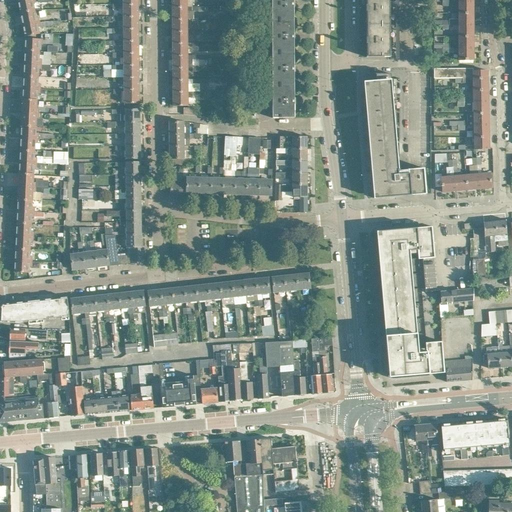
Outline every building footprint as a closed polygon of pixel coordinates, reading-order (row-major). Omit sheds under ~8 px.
[(35,3),(34,0),(24,0),(18,1),(20,12),(20,14),(34,11),(33,3),(35,3)] [(138,8),(137,0),(122,0),(123,5),(132,4),(131,9),(138,8)] [(172,0),(173,11),(178,11),(178,7),(192,7),(192,0),(172,0)] [(295,7),(294,1),(293,1),(293,0),(271,0),(272,21),(294,21),(293,7),(295,7)] [(390,24),(389,0),(367,0),(368,5),(366,5),(366,12),(368,12),(368,25),(390,24)] [(473,14),(473,2),(458,2),(458,14),(473,14)] [(138,8),(131,9),(132,4),(123,5),(123,17),(131,17),(131,21),(138,21),(138,8)] [(198,8),(198,7),(192,7),(178,7),(178,11),(173,11),(172,11),(172,24),(173,24),(178,24),(179,20),(187,19),(187,12),(205,12),(205,8),(198,8)] [(20,14),(23,26),(39,22),(38,17),(36,18),(34,11),(20,14)] [(473,25),(473,14),(458,14),(458,20),(449,20),(449,21),(434,21),(434,25),(442,25),(449,25),(458,25),(473,25)] [(123,17),(118,17),(118,22),(123,22),(123,29),(132,29),(132,33),(138,33),(138,21),(131,21),(131,17),(123,17)] [(198,24),(198,19),(187,19),(179,20),(178,24),(173,24),(173,35),(178,35),(178,32),(187,32),(187,24),(198,24)] [(58,21),(52,22),(39,22),(23,26),(25,37),(39,34),(38,27),(39,27),(53,26),(59,26),(58,21)] [(295,40),(295,34),(294,34),(294,21),(272,21),(272,53),(294,53),(294,40),(295,40)] [(390,57),(390,24),(368,25),(368,38),(366,38),(366,44),(368,44),(368,57),(366,57),(366,58),(368,58),(368,57),(390,57)] [(473,25),(458,25),(458,31),(458,37),(473,37),(473,25)] [(138,33),(132,33),(132,29),(123,29),(123,41),(132,41),(132,46),(138,46),(138,33)] [(187,44),(187,32),(178,32),(178,35),(173,35),(172,35),(172,48),(173,48),(179,48),(179,44),(187,44)] [(473,48),(473,37),(458,37),(458,45),(442,45),(442,44),(436,44),(436,49),(473,48)] [(26,39),(25,50),(39,51),(40,44),(42,44),(42,40),(40,39),(26,39)] [(138,57),(138,46),(132,46),(132,41),(123,41),(118,41),(118,46),(123,46),(123,53),(132,53),(132,57),(138,57)] [(192,44),(187,44),(179,44),(179,48),(173,48),(173,59),(179,59),(179,56),(188,56),(187,50),(192,50),(192,48),(192,44)] [(473,61),(473,48),(436,49),(435,49),(436,55),(442,55),(442,53),(458,53),(458,63),(473,63),(473,61)] [(25,50),(24,63),(41,64),(41,59),(39,59),(39,51),(25,50)] [(139,57),(138,57),(132,57),(132,53),(123,53),(122,53),(114,53),(112,53),(112,54),(112,58),(123,58),(123,65),(132,65),(132,70),(138,70),(139,70),(139,57)] [(295,72),(295,66),(294,66),(294,53),(272,53),(272,86),(294,85),(294,72),(295,72)] [(188,68),(188,56),(179,56),(179,59),(173,59),(172,59),(173,72),(179,72),(179,68),(188,68)] [(41,69),(41,64),(24,63),(24,76),(38,76),(38,69),(41,69)] [(123,65),(118,65),(118,70),(123,70),(124,77),(132,77),(132,81),(138,81),(138,70),(132,70),(132,65),(123,65)] [(188,80),(188,68),(179,68),(179,72),(173,72),(173,84),(179,84),(179,80),(188,80)] [(473,71),(473,69),(434,69),(434,79),(456,79),(463,79),(472,79),(488,79),(487,71),(473,71)] [(395,170),(393,101),(393,79),(375,79),(375,74),(369,74),(369,81),(365,82),(366,91),(369,91),(369,96),(366,97),(367,106),(369,106),(369,111),(368,112),(369,121),(369,133),(370,133),(370,136),(369,136),(369,142),(370,148),(371,148),(371,151),(370,151),(371,163),(372,163),(373,166),(371,166),(372,174),(373,174),(374,182),(372,183),(374,198),(390,197),(390,193),(396,193),(396,197),(426,194),(426,193),(424,168),(408,170),(399,171),(399,170),(395,170)] [(24,76),(23,88),(40,89),(40,84),(38,84),(38,76),(24,76)] [(139,81),(138,81),(132,81),(132,77),(124,77),(124,89),(132,89),(132,94),(138,94),(139,94),(139,81)] [(488,90),(488,79),(472,79),(463,79),(456,79),(456,83),(463,83),(472,83),(472,91),(488,90)] [(188,92),(188,80),(179,80),(179,84),(173,84),(173,96),(179,96),(179,92),(188,92)] [(295,105),(295,99),(294,99),(294,85),(272,86),(272,119),(294,118),(294,105),(295,105)] [(46,89),(40,89),(23,88),(23,100),(37,100),(37,94),(39,94),(46,94),(46,89)] [(106,97),(106,89),(82,90),(82,98),(106,97)] [(132,89),(124,89),(124,95),(124,104),(138,104),(138,94),(132,94),(132,89)] [(488,102),(488,90),(472,91),(473,98),(464,98),(464,103),(473,102),(488,102)] [(200,92),(188,92),(179,92),(179,96),(173,96),(173,107),(188,106),(188,98),(193,97),(193,96),(205,96),(204,92),(200,92)] [(23,100),(23,102),(22,113),(36,113),(39,114),(39,109),(36,109),(37,100),(23,100)] [(488,114),(488,102),(473,103),(473,114),(488,114)] [(79,111),(75,111),(75,122),(79,122),(79,115),(103,115),(103,110),(79,111)] [(120,110),(112,110),(112,114),(120,114),(120,123),(125,123),(139,123),(139,110),(120,110)] [(38,118),(39,114),(36,113),(22,113),(22,123),(21,126),(36,127),(36,118),(38,118)] [(489,126),(488,114),(473,114),(467,114),(467,122),(467,126),(473,126),(489,126)] [(183,122),(169,122),(169,135),(183,135),(189,135),(189,129),(189,123),(183,122)] [(139,123),(125,123),(125,135),(139,135),(139,123)] [(21,126),(21,127),(21,138),(37,138),(53,139),(53,134),(35,133),(36,127),(21,126)] [(489,137),(489,126),(473,126),(474,138),(489,137)] [(140,147),(139,135),(125,135),(125,147),(140,147)] [(183,135),(169,135),(169,147),(183,147),(183,141),(189,141),(189,135),(183,135)] [(236,156),(237,137),(225,137),(224,155),(236,156)] [(306,149),(306,137),(277,137),(277,149),(283,149),(283,143),(292,143),(292,149),(306,149)] [(489,149),(489,137),(474,138),(474,150),(489,149)] [(37,143),(37,138),(21,138),(20,148),(20,151),(34,152),(35,143),(37,143)] [(260,154),(261,138),(250,138),(249,154),(260,154)] [(140,159),(140,147),(125,147),(125,159),(140,159)] [(169,159),(184,159),(184,150),(183,147),(169,147),(169,159)] [(306,161),(306,149),(292,149),(283,149),(277,149),(276,149),(276,154),(287,154),(287,155),(293,155),(293,161),(306,161)] [(34,152),(20,151),(20,162),(36,163),(36,158),(34,158),(34,152)] [(67,165),(68,159),(67,152),(64,152),(55,152),(54,164),(62,164),(67,165)] [(446,154),(435,154),(435,162),(446,162),(446,154)] [(247,179),(247,169),(248,157),(244,156),(243,172),(235,172),(235,174),(235,179),(234,195),(246,195),(247,179)] [(480,189),(478,174),(477,165),(476,158),(472,159),(473,166),(469,166),(470,175),(466,175),(467,190),(480,189)] [(467,190),(466,175),(460,176),(460,169),(456,170),(456,167),(457,167),(457,160),(452,161),(453,167),(454,176),(455,191),(467,190)] [(306,173),(306,161),(293,161),(281,161),(276,161),(276,165),(287,165),(286,167),(293,167),(293,173),(306,173)] [(36,168),(36,163),(20,162),(19,174),(33,174),(34,167),(36,168)] [(140,163),(126,163),(126,175),(140,175),(140,163)] [(455,191),(454,176),(453,167),(449,168),(447,168),(448,177),(441,178),(441,174),(435,175),(435,187),(442,187),(443,192),(455,191)] [(259,195),(259,180),(259,169),(247,169),(247,179),(246,195),(259,195)] [(307,185),(306,173),(293,173),(276,173),(276,179),(293,179),(293,185),(307,185)] [(490,173),(478,174),(480,189),(491,188),(490,173)] [(19,174),(19,176),(19,187),(35,188),(35,183),(33,183),(33,174),(19,174)] [(140,187),(140,175),(126,175),(121,176),(121,179),(121,182),(126,182),(126,187),(140,187)] [(170,183),(169,193),(186,193),(199,194),(199,178),(186,178),(186,183),(170,183)] [(211,194),(211,179),(199,178),(199,194),(211,194)] [(211,179),(211,194),(222,194),(223,179),(211,179)] [(234,195),(235,179),(223,179),(222,194),(234,195)] [(259,195),(271,196),(271,180),(259,180),(259,195)] [(307,197),(307,185),(293,185),(282,185),(282,192),(293,191),(293,198),(294,198),(294,199),(299,199),(299,197),(307,197)] [(41,193),(41,188),(35,188),(19,187),(18,200),(32,201),(41,201),(41,193)] [(140,199),(140,187),(126,187),(121,187),(121,191),(115,191),(115,199),(121,199),(126,199),(140,199)] [(93,190),(79,190),(79,200),(82,200),(93,200),(93,190)] [(111,191),(99,193),(99,200),(112,199),(111,191)] [(140,211),(140,199),(126,199),(121,199),(121,203),(121,211),(126,211),(140,211)] [(18,200),(18,201),(17,212),(34,212),(34,207),(32,207),(32,201),(18,200)] [(140,211),(126,211),(106,211),(106,217),(120,217),(120,222),(120,223),(121,223),(126,223),(140,223),(140,211)] [(44,217),(44,213),(34,212),(17,212),(17,222),(17,223),(31,224),(31,217),(44,217)] [(82,215),(82,225),(104,224),(104,215),(82,215)] [(496,242),(494,221),(492,221),(493,222),(484,223),(486,253),(497,252),(496,242)] [(506,221),(495,222),(495,221),(494,221),(496,242),(507,241),(506,221)] [(17,226),(16,236),(33,237),(33,232),(31,232),(31,224),(17,223),(17,226)] [(126,223),(121,223),(121,227),(121,229),(126,229),(126,235),(140,235),(140,223),(126,223)] [(64,226),(53,225),(52,238),(53,238),(63,238),(64,226)] [(427,343),(422,286),(437,285),(434,258),(432,227),(377,231),(388,363),(387,364),(386,365),(385,366),(385,367),(385,368),(385,369),(385,370),(385,371),(385,372),(385,373),(385,374),(386,374),(386,375),(387,376),(388,377),(389,377),(389,378),(391,378),(392,379),(394,379),(429,376),(429,374),(444,373),(441,342),(427,343)] [(115,247),(114,235),(106,235),(106,239),(107,245),(107,248),(115,247)] [(140,247),(140,235),(126,235),(126,253),(117,254),(117,249),(107,250),(107,255),(108,265),(108,266),(131,264),(144,263),(144,247),(140,247)] [(32,242),(33,237),(16,236),(16,247),(16,250),(30,251),(30,242),(32,242)] [(16,250),(15,261),(32,262),(32,257),(29,257),(30,251),(16,250)] [(107,255),(107,250),(94,252),(96,267),(108,265),(107,255)] [(96,267),(94,252),(82,253),(84,269),(96,267)] [(84,269),(82,253),(71,255),(73,270),(84,269)] [(484,259),(476,260),(477,276),(486,275),(484,259)] [(31,267),(32,262),(15,261),(15,272),(29,273),(29,266),(31,267)] [(308,273),(296,275),(298,290),(310,288),(308,273)] [(298,290),(296,275),(284,276),(286,291),(298,290)] [(286,291),(284,276),(272,278),(273,292),(286,291)] [(268,278),(256,280),(257,294),(269,293),(268,278)] [(256,280),(244,281),(245,296),(245,295),(253,295),(254,300),(258,300),(257,294),(256,280)] [(245,296),(244,281),(232,282),(233,297),(245,296)] [(232,282),(220,283),(221,298),(233,297),(232,282)] [(220,283),(208,285),(210,300),(221,298),(220,283)] [(208,285),(196,286),(197,301),(198,301),(205,300),(206,307),(206,306),(207,312),(206,312),(208,332),(213,332),(211,312),(210,305),(210,300),(208,285)] [(197,301),(196,286),(183,287),(185,302),(197,301)] [(185,302),(183,287),(172,289),(173,303),(185,302)] [(173,303),(172,289),(160,290),(163,317),(167,316),(166,311),(167,311),(166,304),(173,303)] [(163,317),(160,290),(148,291),(149,306),(157,305),(158,312),(158,311),(159,317),(163,317)] [(472,301),(472,290),(439,292),(440,306),(457,304),(457,302),(472,301)] [(143,291),(131,292),(133,307),(133,313),(134,320),(138,320),(137,313),(145,312),(144,306),(143,291)] [(131,292),(119,294),(121,309),(128,308),(129,314),(133,313),(133,307),(131,292)] [(121,309),(119,294),(107,295),(108,310),(121,309)] [(108,310),(107,295),(95,296),(97,311),(104,310),(105,317),(105,316),(106,322),(109,322),(109,316),(108,310)] [(95,296),(83,298),(85,313),(85,319),(86,325),(90,324),(89,316),(97,315),(97,311),(95,296)] [(69,317),(67,297),(50,299),(50,300),(46,300),(22,303),(18,303),(3,305),(1,308),(0,322),(19,323),(69,317)] [(85,313),(83,298),(71,299),(72,314),(85,313)] [(329,324),(325,309),(315,312),(317,319),(311,320),(313,328),(319,327),(329,324)] [(273,327),(272,319),(264,320),(265,328),(263,328),(263,337),(274,337),(273,327)] [(469,347),(470,322),(447,321),(446,330),(442,330),(442,334),(452,335),(452,342),(443,342),(443,346),(469,347)] [(496,335),(495,324),(489,324),(481,325),(481,337),(496,335)] [(38,337),(39,330),(10,329),(9,340),(25,340),(25,336),(38,337)] [(291,341),(290,336),(290,331),(278,332),(279,342),(291,341)] [(87,332),(79,333),(81,342),(89,341),(87,332)] [(178,345),(177,333),(165,335),(166,346),(178,345)] [(166,346),(165,335),(153,336),(154,348),(166,346)] [(332,346),(332,338),(318,339),(319,351),(324,350),(324,346),(332,346)] [(305,340),(292,341),(292,351),(306,350),(305,340)] [(511,366),(509,346),(502,347),(501,340),(497,340),(497,347),(499,368),(511,366)] [(293,361),(292,351),(292,341),(291,341),(279,342),(278,342),(280,367),(282,397),(295,396),(293,361)] [(38,350),(38,343),(9,342),(9,359),(25,358),(26,349),(38,350)] [(137,353),(136,342),(125,343),(126,354),(137,353)] [(280,367),(278,342),(265,343),(266,358),(267,367),(280,367)] [(253,352),(252,344),(252,343),(238,344),(239,353),(253,352)] [(242,401),(239,363),(231,363),(230,350),(230,345),(225,345),(225,351),(229,402),(242,401)] [(499,368),(497,347),(485,348),(486,355),(483,355),(483,361),(487,361),(487,369),(499,368)] [(113,359),(112,348),(101,349),(102,360),(113,359)] [(229,402),(225,351),(221,351),(223,376),(218,377),(220,402),(229,402)] [(70,372),(70,356),(64,357),(65,358),(58,359),(59,374),(66,373),(70,372)] [(90,365),(90,359),(89,357),(77,358),(78,366),(90,365)] [(268,398),(267,367),(266,358),(259,358),(260,374),(256,375),(258,399),(268,398)] [(322,394),(319,358),(313,359),(314,375),(310,375),(311,394),(322,394)] [(333,393),(332,374),(327,374),(326,358),(319,358),(322,394),(333,393)] [(21,377),(27,376),(44,375),(43,372),(45,372),(44,363),(43,363),(43,360),(4,362),(4,365),(2,366),(3,375),(5,375),(5,378),(21,377)] [(471,378),(471,360),(445,362),(446,382),(470,380),(471,378)] [(306,395),(305,377),(300,378),(299,361),(293,361),(295,396),(306,395)] [(248,382),(246,362),(239,363),(242,401),(253,400),(252,382),(248,382)] [(153,409),(152,393),(151,386),(146,387),(145,374),(153,373),(154,377),(160,376),(159,365),(139,367),(140,374),(140,380),(140,385),(142,409),(153,409)] [(93,378),(93,375),(93,371),(81,372),(82,379),(93,378)] [(59,374),(55,374),(56,385),(56,387),(67,386),(66,373),(59,374)] [(202,404),(201,389),(200,384),(196,384),(196,383),(194,383),(193,376),(193,384),(195,405),(202,404)] [(14,396),(14,377),(0,378),(0,397),(5,397),(14,396)] [(195,405),(193,384),(161,387),(163,408),(195,405)] [(56,387),(56,385),(50,386),(52,402),(46,403),(48,419),(59,417),(56,387)] [(142,409),(140,385),(132,386),(132,389),(134,389),(135,395),(130,395),(131,410),(142,409)] [(85,415),(83,399),(82,387),(69,388),(70,405),(72,416),(85,415)] [(218,403),(216,388),(201,389),(202,404),(218,403)] [(118,412),(116,391),(110,392),(111,397),(106,397),(107,413),(118,412)] [(129,411),(128,395),(121,396),(121,391),(116,391),(118,412),(129,411)] [(39,405),(38,399),(38,396),(5,399),(5,397),(0,397),(0,422),(43,418),(42,405),(39,405)] [(107,413),(106,397),(95,398),(96,414),(107,413)] [(96,414),(95,398),(83,399),(85,415),(96,414)] [(487,421),(473,422),(475,448),(476,448),(476,447),(481,447),(481,448),(502,446),(502,445),(506,444),(507,446),(508,445),(506,419),(492,421),(492,422),(487,422),(487,421)] [(475,448),(473,422),(459,424),(455,425),(455,424),(440,425),(443,451),(444,451),(444,450),(449,449),(449,451),(470,449),(470,447),(474,447),(474,449),(475,448)] [(437,439),(436,424),(425,425),(427,446),(432,445),(438,445),(437,439)] [(427,446),(425,425),(414,426),(415,441),(422,440),(423,453),(428,452),(427,446)] [(272,449),(271,439),(246,441),(247,452),(249,452),(251,464),(246,464),(247,476),(263,475),(274,474),(273,465),(272,449)] [(239,452),(238,441),(225,443),(225,445),(223,445),(222,446),(221,447),(222,449),(222,450),(224,451),(225,451),(226,463),(233,462),(236,511),(263,511),(263,475),(247,476),(246,464),(241,465),(239,452)] [(299,491),(296,452),(295,447),(272,449),(273,465),(282,464),(282,470),(291,470),(292,480),(274,482),(275,493),(299,491)] [(158,465),(157,452),(156,448),(145,449),(148,478),(155,478),(154,466),(158,465)] [(143,468),(141,452),(141,450),(130,451),(133,476),(132,476),(133,486),(139,486),(142,481),(141,476),(140,476),(139,468),(143,468)] [(129,468),(128,452),(128,451),(118,452),(120,484),(120,487),(128,486),(127,475),(124,475),(124,468),(129,468)] [(120,484),(118,452),(106,453),(108,477),(103,478),(104,496),(111,495),(110,487),(113,486),(113,485),(120,484)] [(90,454),(92,476),(103,476),(102,454),(90,454)] [(87,455),(76,456),(77,469),(78,502),(89,501),(88,486),(84,486),(84,479),(88,478),(87,455)] [(77,469),(76,456),(68,457),(69,470),(77,469)] [(56,483),(53,458),(43,459),(45,494),(46,506),(46,509),(61,509),(61,508),(59,483),(56,483)] [(45,494),(43,459),(33,460),(36,494),(33,494),(33,506),(39,506),(46,506),(45,494)] [(3,469),(0,469),(0,485),(11,486),(11,469),(3,469)] [(453,487),(451,487),(444,487),(445,493),(438,493),(439,499),(454,498),(453,487)] [(437,511),(436,499),(420,501),(421,511),(437,511)] [(301,511),(300,502),(284,503),(285,508),(280,508),(280,511),(301,511)] [(511,511),(511,505),(511,503),(489,502),(488,511),(511,511)]
